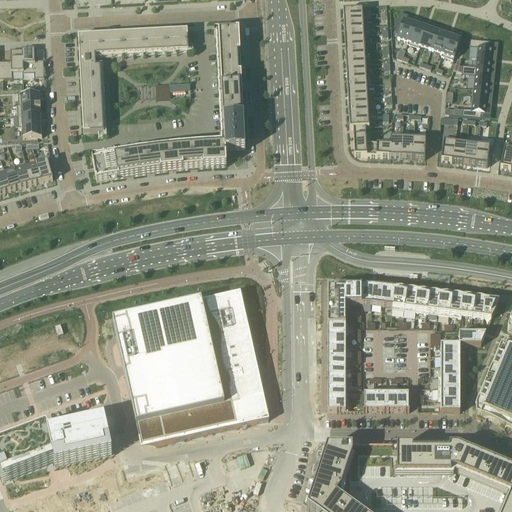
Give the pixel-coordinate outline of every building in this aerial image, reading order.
[(365,11),(343,13),(344,21),(365,20),(365,11)] [(365,20),(344,21),(344,30),(366,28),(365,20)] [(403,21),(397,41),(408,45),(415,25),(403,21)] [(408,45),(407,47),(419,51),(420,49),(426,29),(415,25),(408,45)] [(366,28),(344,30),(345,38),(366,37),(366,28)] [(426,29),(420,49),(431,53),(438,33),(426,29)] [(97,159),(92,160),(97,184),(118,180),(140,177),(161,174),(183,171),(204,170),(226,169),(226,156),(225,154),(225,153),(226,153),(231,153),(232,153),(238,153),(239,153),(244,152),(245,152),(245,151),(245,147),(239,32),(214,34),(214,39),(219,39),(224,132),(224,141),(224,148),(215,149),(195,150),(176,152),(156,154),(137,156),(117,159),(98,163),(97,159)] [(187,33),(78,39),(83,136),(104,135),(100,69),(96,69),(95,58),(188,53),(187,33)] [(438,33),(431,53),(442,56),(443,57),(449,37),(438,33)] [(366,37),(345,38),(345,46),(366,45),(366,37)] [(442,56),(441,59),(453,63),(461,41),(460,41),(449,37),(443,57),(442,56)] [(470,42),(469,49),(478,50),(475,70),(490,71),(493,50),(488,49),(489,44),(470,42)] [(366,45),(345,46),(346,55),(365,54),(367,54),(366,45)] [(11,64),(2,64),(3,82),(13,82),(12,81),(23,81),(23,76),(22,51),(10,52),(11,64)] [(34,51),(22,51),(23,76),(23,81),(23,82),(34,81),(41,81),(44,80),(44,63),(35,63),(34,51)] [(365,54),(346,55),(346,63),(365,62),(365,54)] [(365,62),(346,63),(346,72),(368,71),(367,62),(365,62)] [(462,68),(461,77),(475,79),(473,92),(488,93),(490,71),(475,70),(462,68)] [(368,71),(346,72),(347,80),(368,79),(368,71)] [(368,79),(347,80),(347,89),(369,87),(368,79)] [(169,87),(155,88),(156,102),(170,101),(169,87)] [(369,87),(347,89),(348,97),(369,96),(369,87)] [(454,110),(453,117),(462,118),(462,119),(480,121),(481,115),(486,115),(488,93),(473,92),(471,112),(454,110)] [(18,107),(17,107),(17,108),(40,106),(40,95),(18,97),(18,107)] [(369,96),(348,97),(348,106),(370,104),(369,96)] [(370,104),(348,106),(349,114),(368,113),(370,113),(370,104)] [(40,106),(17,108),(17,119),(41,117),(40,106)] [(368,113),(349,114),(349,123),(368,121),(368,113)] [(41,117),(17,119),(18,130),(41,128),(41,117)] [(368,121),(349,123),(350,131),(353,131),(365,130),(371,130),(371,120),(368,121)] [(41,128),(18,130),(22,130),(23,141),(42,139),(41,128)] [(365,130),(353,131),(354,158),(367,159),(366,146),(365,130)] [(402,138),(401,160),(413,161),(414,141),(414,136),(402,136),(402,138)] [(390,147),(390,160),(401,160),(402,138),(391,138),(390,147)] [(444,139),(441,163),(452,165),(455,145),(456,145),(456,140),(444,139)] [(414,141),(413,161),(425,161),(426,142),(414,141)] [(466,146),(464,166),(476,168),(479,143),(467,142),(466,146)] [(479,143),(476,168),(487,169),(490,145),(479,143)] [(455,145),(452,165),(464,166),(466,146),(456,145),(455,145)] [(390,147),(366,146),(367,159),(390,160),(390,147)] [(504,151),(500,170),(511,173),(511,170),(511,147),(505,146),(504,151)] [(91,160),(73,161),(74,184),(92,183),(91,160)] [(47,161),(36,163),(42,185),(44,185),(46,184),(47,184),(49,183),(51,183),(53,182),(47,161)] [(26,166),(32,188),(33,187),(35,187),(37,186),(39,186),(40,185),(42,185),(36,163),(36,164),(36,166),(27,168),(26,166)] [(26,166),(15,169),(21,191),(23,190),(25,190),(26,189),(28,189),(30,188),(32,188),(26,166)] [(4,170),(3,170),(11,194),(12,193),(14,193),(16,192),(18,192),(19,191),(21,191),(15,169),(14,169),(4,172),(4,170)] [(3,170),(0,171),(0,196),(0,197),(2,197),(4,196),(5,195),(7,195),(9,194),(11,194),(3,170)] [(327,287),(327,297),(345,297),(345,288),(327,287)] [(353,288),(353,307),(361,307),(361,288),(353,288)] [(361,288),(361,307),(371,307),(372,288),(368,288),(361,288)] [(372,288),(371,307),(382,309),(384,289),(377,289),(372,288)] [(384,289),(382,309),(392,310),(393,310),(395,291),(384,289)] [(392,310),(392,312),(404,314),(406,292),(404,292),(401,291),(397,291),(395,291),(393,310),(392,310)] [(406,292),(404,314),(415,315),(418,294),(416,293),(412,292),(408,292),(406,292)] [(418,294),(415,315),(426,316),(429,295),(427,295),(423,293),(420,294),(418,294)] [(240,295),(112,323),(115,336),(117,343),(122,367),(124,376),(129,399),(137,434),(146,439),(145,439),(145,440),(145,441),(146,441),(146,442),(147,443),(148,443),(149,443),(150,442),(159,447),(242,429),(242,430),(243,430),(244,430),(245,430),(246,430),(246,429),(247,429),(247,428),(269,423),(256,367),(240,295)] [(429,295),(426,316),(438,318),(440,297),(438,296),(435,295),(431,295),(429,295)] [(440,297),(438,318),(449,319),(452,298),(450,297),(446,296),(442,296),(440,297)] [(327,297),(327,307),(345,307),(345,297),(327,297)] [(452,298),(449,319),(461,320),(461,318),(463,299),(461,299),(457,298),(454,298),(452,298)] [(463,299),(461,318),(472,319),(474,301),(472,300),(469,299),(465,299),(463,299)] [(474,301),(472,319),(483,321),(486,302),(484,301),(480,300),(476,300),(474,301)] [(486,302),(483,321),(491,322),(494,316),(495,313),(497,309),(499,303),(486,302)] [(327,307),(327,317),(345,317),(345,307),(327,307)] [(327,317),(327,327),(345,327),(345,326),(345,317),(327,317)] [(327,327),(327,338),(345,338),(348,338),(348,326),(345,326),(345,327),(327,327)] [(60,327),(55,328),(55,331),(58,337),(63,336),(61,329),(60,327)] [(459,336),(459,347),(459,348),(474,348),(480,348),(485,336),(459,336)] [(327,338),(327,349),(345,349),(345,338),(327,338)] [(503,341),(501,346),(509,349),(511,350),(511,341),(507,339),(506,339),(505,339),(504,339),(504,340),(503,340),(503,341)] [(501,346),(494,363),(501,366),(509,349),(501,346)] [(440,348),(440,359),(459,359),(459,348),(459,347),(440,347),(440,348)] [(327,349),(327,360),(345,360),(345,349),(327,349)] [(488,398),(483,410),(489,413),(486,420),(491,423),(511,431),(511,350),(509,349),(501,366),(495,382),(488,398)] [(440,359),(440,370),(459,370),(459,359),(440,359)] [(327,360),(327,370),(345,370),(345,360),(327,360)] [(494,363),(487,379),(495,382),(501,366),(494,363)] [(327,370),(327,381),(345,381),(345,370),(327,370)] [(440,380),(459,380),(459,370),(440,370),(440,380)] [(487,379),(480,395),(488,398),(495,382),(487,379)] [(438,380),(438,391),(459,391),(459,380),(440,380),(438,380)] [(327,381),(327,392),(345,392),(345,381),(327,381)] [(438,391),(438,403),(440,403),(440,402),(459,402),(459,391),(438,391)] [(327,392),(328,403),(345,403),(345,402),(345,392),(327,392)] [(363,413),(363,415),(364,415),(364,414),(366,414),(366,415),(367,415),(367,414),(375,414),(375,394),(364,394),(364,413),(363,413)] [(375,394),(375,414),(384,414),(385,414),(384,414),(385,414),(386,414),(386,396),(387,396),(387,394),(375,394)] [(475,407),(483,410),(488,398),(480,395),(475,407)] [(386,396),(386,414),(387,414),(388,414),(389,415),(389,414),(397,414),(397,396),(387,396),(386,396)] [(397,396),(397,414),(405,414),(406,414),(408,414),(409,414),(409,412),(408,412),(408,410),(409,410),(409,407),(408,407),(408,396),(397,396)] [(328,403),(328,414),(336,414),(337,415),(337,414),(338,414),(339,414),(339,415),(340,415),(340,414),(348,414),(348,402),(345,402),(345,403),(328,403)] [(440,403),(440,415),(459,415),(459,413),(459,402),(440,402),(440,403)] [(475,407),(475,416),(480,418),(486,420),(489,413),(483,410),(475,407)] [(47,433),(0,450),(0,476),(1,480),(53,461),(63,457),(65,463),(111,453),(105,426),(59,436),(59,439),(50,442),(49,437),(47,433)] [(327,450),(307,511),(308,511),(511,511),(511,472),(457,450),(327,450)] [(108,511),(102,494),(45,511),(108,511)]
